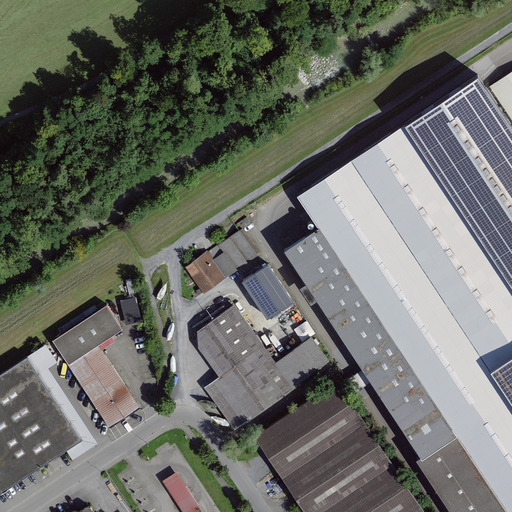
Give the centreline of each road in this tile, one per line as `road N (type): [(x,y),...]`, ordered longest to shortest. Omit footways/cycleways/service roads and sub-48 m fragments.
road 1 (unclassified): [(182,413),(179,243),(511,28)]
road 2 (track): [(197,0),(0,128)]
road 3 (residential): [(182,413),(21,511)]
road 4 (residential): [(263,511),(207,427),(182,413)]
